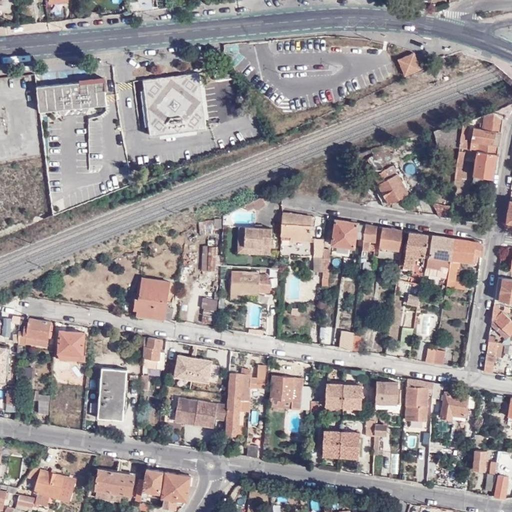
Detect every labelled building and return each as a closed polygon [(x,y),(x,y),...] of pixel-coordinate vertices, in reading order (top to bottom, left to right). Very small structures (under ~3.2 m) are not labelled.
[(136,0),(138,10),(155,8),(154,0),(136,0)] [(414,0),(415,5),(433,11),(431,0),(414,0)] [(399,58),(405,74),(421,67),(415,52),(399,58)] [(200,71),(185,73),(179,80),(172,75),(166,82),(159,76),(144,78),(151,134),(207,127),(200,71)] [(105,78),(37,85),(40,108),(40,110),(107,103),(105,78)] [(502,117),(493,110),(485,113),(483,121),(480,120),(480,124),(476,124),(476,127),(474,126),(471,139),(466,138),(470,118),(462,120),(458,146),(477,149),(497,152),(502,117)] [(462,120),(433,129),(436,144),(458,147),(458,146),(462,120)] [(368,177),(373,174),(383,169),(371,148),(355,152),(368,177)] [(493,177),(497,152),(477,149),(473,174),(493,177)] [(464,151),(458,150),(454,177),(462,178),(463,170),(461,169),(464,151)] [(383,169),(373,174),(377,182),(372,185),(384,206),(407,193),(392,164),(383,169)] [(492,185),(493,177),(473,174),(472,182),(492,185)] [(438,215),(447,217),(449,204),(432,201),(438,215)] [(313,216),(283,211),(282,237),(290,238),(289,240),(309,242),(310,239),(313,216)] [(364,224),(335,219),(332,245),(353,248),(355,238),(363,239),(364,224)] [(375,241),(377,226),(364,224),(363,239),(362,247),(374,249),(375,241)] [(270,254),(271,247),(245,246),(246,227),(240,226),(238,252),(270,254)] [(404,230),(382,226),(378,246),(397,249),(395,258),(399,259),(400,251),(404,230)] [(245,246),(271,247),(271,228),(246,227),(245,246)] [(400,251),(399,259),(399,262),(413,264),(414,254),(420,255),(419,260),(417,260),(415,275),(421,276),(428,234),(409,231),(406,251),(400,251)] [(454,238),(433,234),(430,254),(428,254),(426,266),(449,269),(451,258),(454,238)] [(290,238),(282,237),(281,245),(313,247),(313,240),(310,239),(309,242),(289,240),(290,238)] [(480,242),(454,238),(451,258),(458,259),(471,261),(473,252),(481,253),(482,245),(480,242)] [(313,240),(313,247),(312,271),(321,271),(322,247),(323,240),(313,240)] [(215,270),(216,245),(206,244),(205,269),(215,270)] [(322,247),(321,271),(320,285),(327,285),(329,248),(322,247)] [(449,269),(447,277),(447,278),(455,279),(458,259),(451,258),(449,269)] [(449,269),(426,266),(424,272),(447,277),(449,269)] [(511,269),(499,267),(498,274),(503,275),(510,276),(511,269)] [(230,291),(245,292),(258,293),(258,290),(269,291),(270,279),(267,279),(267,275),(259,274),(259,271),(231,270),(230,291)] [(171,279),(143,275),(142,280),(171,284),(171,279)] [(511,299),(511,276),(510,276),(503,275),(500,297),(511,299)] [(455,279),(447,278),(446,286),(466,290),(468,281),(455,279)] [(138,309),(137,314),(169,319),(171,307),(167,306),(171,284),(142,280),(140,297),(136,296),(134,308),(138,309)] [(407,306),(418,307),(419,295),(407,294),(407,306)] [(217,316),(218,299),(205,297),(204,315),(217,316)] [(491,323),(504,337),(511,329),(511,320),(494,302),(491,323)] [(49,319),(19,314),(18,316),(18,322),(22,323),(23,320),(28,321),(28,325),(24,324),(23,332),(18,331),(18,344),(25,345),(26,341),(27,334),(47,338),(49,319)] [(409,346),(413,326),(401,325),(398,345),(409,346)] [(83,331),(58,329),(57,351),(55,351),(55,357),(81,359),(83,331)] [(341,329),(339,346),(350,348),(352,333),(352,331),(341,329)] [(511,329),(504,337),(500,341),(497,341),(497,342),(503,343),(509,344),(510,339),(511,339),(511,329)] [(483,371),(492,372),(494,355),(495,352),(497,341),(492,341),(493,332),(490,332),(483,371)] [(352,333),(350,348),(358,349),(360,335),(352,333)] [(46,344),(47,338),(27,334),(26,341),(46,344)] [(163,366),(164,349),(159,349),(160,337),(148,335),(147,343),(143,342),(142,345),(145,345),(143,365),(156,367),(156,366),(163,366)] [(206,345),(185,341),(184,345),(186,345),(182,368),(176,367),(175,376),(201,380),(206,345)] [(495,352),(494,355),(501,356),(503,343),(497,342),(495,352)] [(230,349),(216,346),(214,359),(229,361),(230,349)] [(426,349),(425,360),(433,361),(434,351),(426,349)] [(433,361),(441,362),(443,352),(434,351),(433,361)] [(231,372),(229,397),(240,398),(245,398),(249,399),(250,386),(264,388),(266,365),(258,364),(257,377),(250,377),(251,369),(243,368),(242,372),(231,372)] [(127,366),(101,365),(99,416),(124,418),(127,366)] [(149,374),(143,374),(141,388),(148,389),(149,374)] [(292,406),(300,406),(301,384),(302,375),(294,375),(293,380),(286,380),(286,375),(286,374),(272,374),(271,397),(292,398),(292,406)] [(434,383),(408,378),(405,419),(425,419),(427,389),(432,390),(434,383)] [(397,382),(377,381),(375,407),(399,408),(400,393),(397,393),(397,382)] [(334,412),(335,406),(361,407),(362,385),(327,383),(326,412),(334,412)] [(434,383),(432,390),(432,396),(440,398),(443,384),(434,383)] [(310,407),(311,401),(311,384),(301,384),(300,406),(310,407)] [(7,402),(15,403),(16,389),(7,389),(7,402)] [(39,399),(38,411),(49,412),(50,396),(40,395),(40,390),(35,390),(34,399),(39,399)] [(465,415),(467,395),(444,392),(440,416),(451,418),(451,413),(465,415)] [(227,404),(178,397),(175,416),(195,419),(194,423),(213,426),(215,418),(226,419),(227,404)] [(229,397),(227,433),(243,434),(245,398),(240,398),(229,397)] [(270,405),(292,406),(292,398),(271,397),(270,405)] [(310,407),(310,418),(318,419),(319,401),(311,401),(310,407)] [(67,425),(81,425),(81,410),(67,410),(67,425)] [(366,436),(374,437),(374,434),(375,424),(376,410),(370,410),(370,420),(367,420),(366,436)] [(374,434),(377,434),(385,434),(385,425),(375,424),(374,434)] [(358,454),(359,432),(324,430),(323,452),(358,454)] [(474,434),(473,447),(475,447),(481,448),(482,435),(474,434)] [(248,447),(247,454),(258,456),(258,448),(248,447)] [(475,447),(473,468),(483,469),(484,458),(483,458),(484,448),(481,448),(475,447)] [(484,488),(491,490),(497,459),(490,459),(488,472),(486,472),(484,488)] [(42,467),(34,465),(27,475),(39,479),(42,468),(42,467)] [(500,465),(494,496),(502,498),(503,498),(509,467),(500,465)] [(161,493),(164,470),(147,467),(145,478),(141,501),(148,503),(150,491),(161,493)] [(76,477),(42,468),(39,479),(36,489),(39,490),(51,493),(70,498),(76,477)] [(96,494),(120,500),(121,498),(129,499),(130,495),(132,495),(135,475),(99,470),(96,489),(96,494)] [(179,500),(186,501),(187,499),(191,475),(165,471),(161,498),(164,499),(162,507),(177,509),(179,500)] [(140,477),(136,500),(141,501),(145,478),(140,477)] [(0,483),(0,506),(3,507),(5,497),(8,497),(9,491),(15,492),(19,487),(0,483)] [(48,504),(51,493),(39,490),(36,501),(48,504)] [(18,502),(32,506),(34,506),(36,497),(20,493),(20,494),(18,502)] [(17,507),(31,510),(32,506),(18,502),(17,507)]
